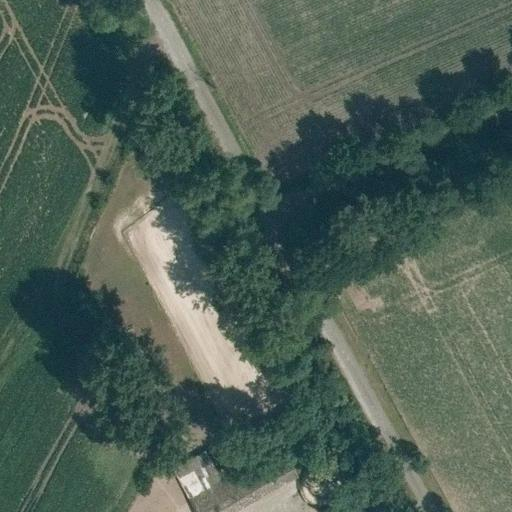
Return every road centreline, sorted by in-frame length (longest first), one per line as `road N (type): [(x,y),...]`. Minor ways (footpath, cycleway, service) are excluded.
road 1 (unclassified): [(438,511),(165,0)]
road 2 (track): [(511,116),(292,231)]
